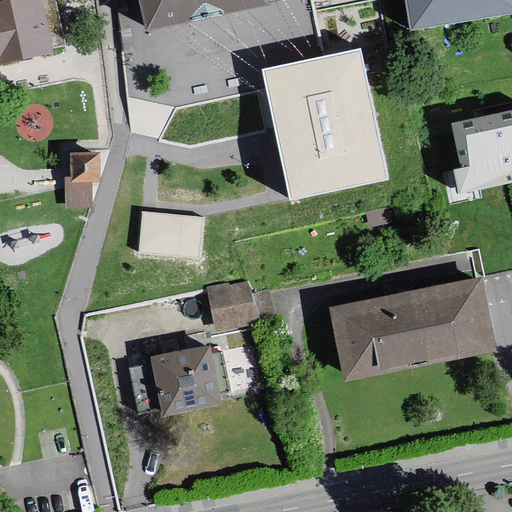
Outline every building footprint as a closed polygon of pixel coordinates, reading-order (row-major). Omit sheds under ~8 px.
[(0,0),(0,59),(48,49),(36,0),(21,0),(15,1),(14,0),(0,0)] [(141,0),(147,28),(268,3),(267,0),(141,0)] [(511,0),(406,0),(411,30),(511,13),(511,0)] [(388,178),(361,48),(262,69),(290,199),(388,178)] [(511,109),(451,123),(461,167),(453,168),(459,193),(511,181),(511,109)] [(67,205),(91,204),(90,178),(97,178),(97,154),(73,155),(74,177),(66,177),(67,205)] [(511,239),(470,248),(477,278),(511,270),(511,239)] [(347,375),(491,346),(478,281),(334,310),(347,375)] [(218,327),(260,318),(252,294),(248,282),(210,289),(218,327)] [(260,318),(274,313),(267,290),(252,294),(260,318)] [(153,358),(154,362),(164,408),(165,412),(219,401),(208,347),(153,358)] [(138,413),(164,408),(154,362),(129,367),(138,413)]
